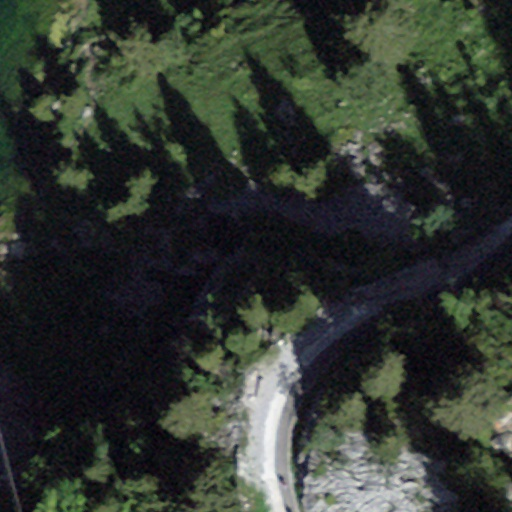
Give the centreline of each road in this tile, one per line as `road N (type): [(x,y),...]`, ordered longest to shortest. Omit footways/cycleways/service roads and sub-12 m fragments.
road 1 (track): [(291,511),(280,461),(287,414),(371,289)]
road 2 (track): [(371,289),(511,181)]
